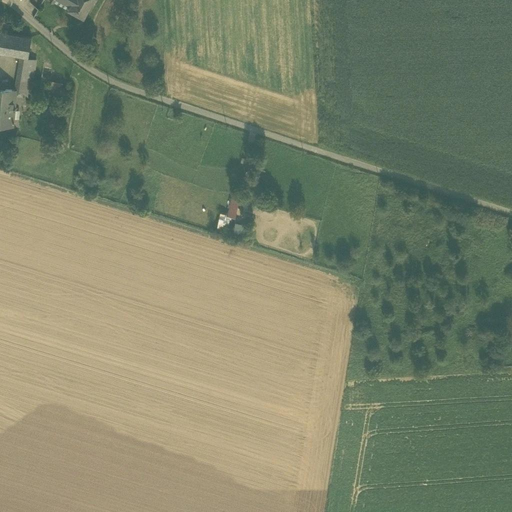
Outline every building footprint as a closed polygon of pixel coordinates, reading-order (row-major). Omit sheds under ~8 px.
[(51,0),(53,1),(53,0),(54,0),(68,8),(84,16),(92,0),(51,0)] [(23,93),(24,87),(28,59),(31,38),(0,32),(0,52),(20,56),(15,91),(15,92),(18,92),(23,93)] [(36,60),(28,59),(24,87),(29,92),(30,93),(36,60)] [(0,123),(12,125),(14,109),(18,110),(19,108),(14,107),(15,96),(15,92),(15,91),(0,89),(0,123)] [(237,216),(239,195),(231,194),(229,215),(237,216)] [(235,220),(234,230),(244,231),(246,222),(235,220)] [(483,318),(484,327),(505,326),(504,317),(483,318)]
